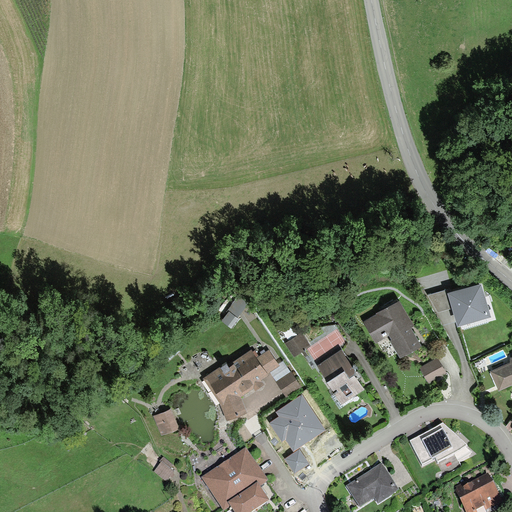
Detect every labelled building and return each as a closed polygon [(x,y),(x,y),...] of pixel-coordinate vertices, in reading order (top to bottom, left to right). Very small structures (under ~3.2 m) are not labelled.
[(451,291),(448,291),(452,307),(457,324),(491,314),(482,282),(451,291)] [(450,288),(428,294),(437,311),(452,307),(448,291),(451,291),(450,288)] [(399,301),(363,323),(376,344),(387,337),(399,356),(421,343),(410,325),(413,323),(399,301)] [(301,332),(286,342),(294,356),(310,346),(301,332)] [(203,378),(220,404),(226,420),(247,412),(241,395),(252,388),(254,390),(264,384),(261,380),(269,375),(268,373),(279,366),(268,349),(256,357),(251,348),(207,375),(203,378)] [(357,372),(342,349),(317,366),(342,404),(364,389),(354,374),(357,372)] [(511,362),(491,371),(499,389),(511,383),(511,356),(509,358),(511,362)] [(437,357),(419,367),(428,383),(446,372),(437,357)] [(280,417),(270,423),(283,442),(286,441),(293,452),(326,431),(302,395),(277,412),(280,417)] [(170,409),(153,416),(160,435),(178,428),(170,409)] [(86,432),(75,423),(69,431),(79,440),(86,432)] [(473,453),(444,425),(411,443),(423,466),(436,460),(438,464),(455,455),(458,461),(473,453)] [(246,449),(202,478),(225,511),(231,507),(234,511),(250,511),(269,500),(260,487),(269,482),(246,449)] [(300,449),(285,459),(295,474),(310,464),(300,449)] [(163,462),(163,479),(173,479),(173,462),(163,462)] [(382,465),(346,487),(360,508),(374,499),(379,506),(396,495),(391,487),(395,485),(382,465)] [(465,511),(483,511),(502,504),(487,471),(453,487),(465,511)]
